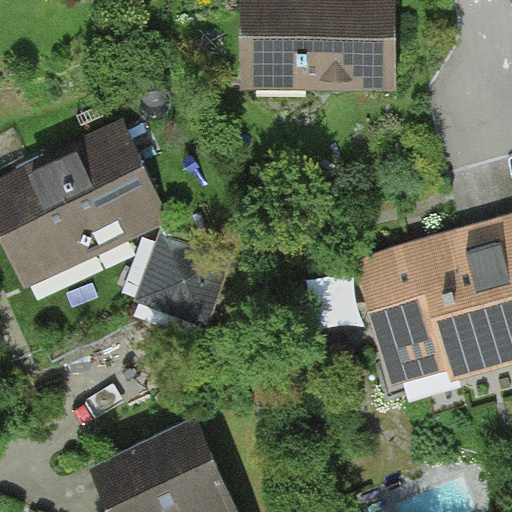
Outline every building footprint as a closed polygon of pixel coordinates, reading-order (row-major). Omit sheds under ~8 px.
[(263,0),(259,84),(405,92),(410,0),(263,0)] [(0,178),(0,187),(42,281),(172,223),(127,122),(0,178)] [(471,370),(472,376),(511,365),(511,221),(375,260),(411,387),(471,370)] [(132,255),(159,319),(199,302),(172,238),(132,255)] [(100,458),(124,511),(257,511),(211,409),(100,458)]
